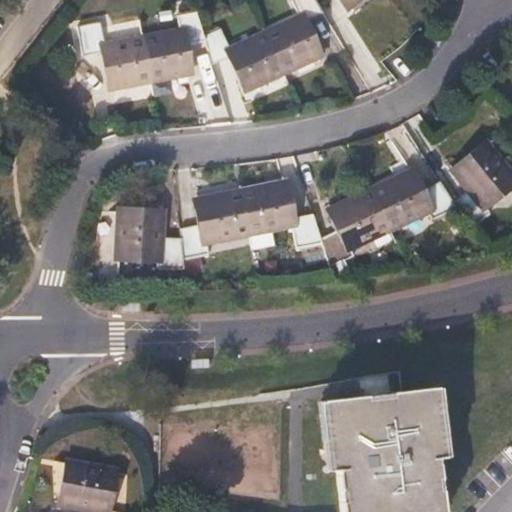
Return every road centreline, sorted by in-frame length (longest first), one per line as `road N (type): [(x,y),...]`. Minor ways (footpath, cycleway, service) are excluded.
road 1 (residential): [(44,339),(64,217),(77,182),(96,162),(293,138),(351,122),(400,103),(483,21)]
road 2 (residential): [(511,287),(402,315),(248,334),(60,339)]
